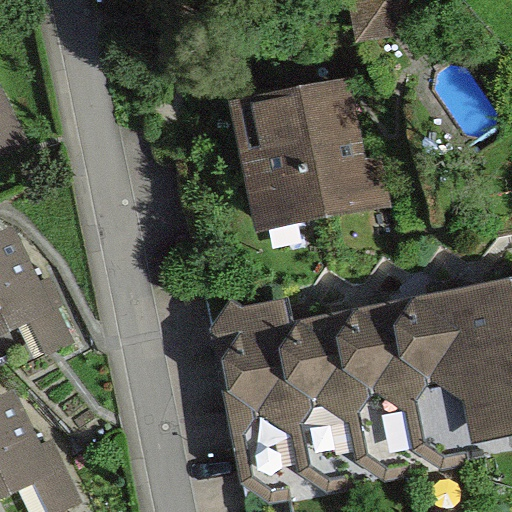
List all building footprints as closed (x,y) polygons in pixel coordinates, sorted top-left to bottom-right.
[(0,83),(0,161),(33,143),(0,83)] [(350,89),(236,109),(258,233),(392,208),(384,162),(364,166),(350,89)] [(8,233),(0,236),(0,334),(17,326),(31,355),(61,341),(8,233)] [(511,455),(511,283),(221,342),(254,507),(511,455)] [(13,395),(0,401),(0,501),(24,490),(34,511),(56,511),(65,508),(13,395)]
